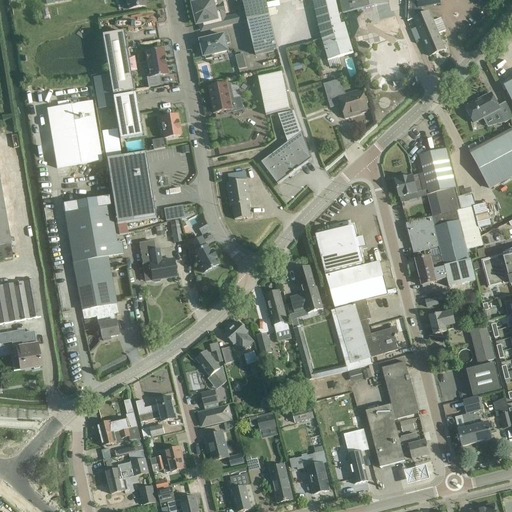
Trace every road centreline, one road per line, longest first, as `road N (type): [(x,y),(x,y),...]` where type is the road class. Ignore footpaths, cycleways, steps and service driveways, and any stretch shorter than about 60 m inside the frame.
road 1 (residential): [(455,487),(368,153)]
road 2 (unknown): [(77,407),(29,111)]
road 3 (unclassified): [(253,274),(211,217),(170,0)]
road 4 (tertiary): [(368,153),(511,17)]
road 5 (tertiary): [(253,274),(368,153)]
road 6 (residential): [(212,511),(173,351)]
